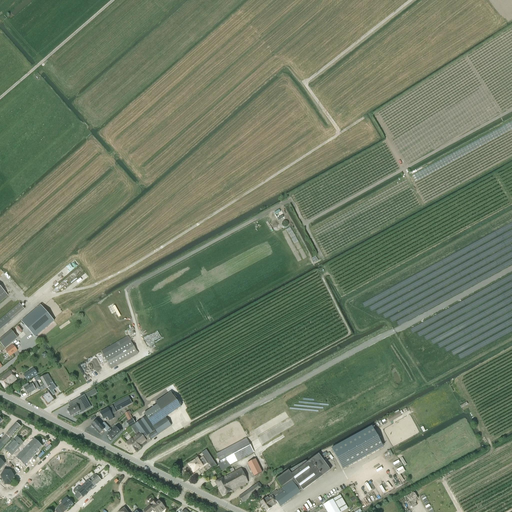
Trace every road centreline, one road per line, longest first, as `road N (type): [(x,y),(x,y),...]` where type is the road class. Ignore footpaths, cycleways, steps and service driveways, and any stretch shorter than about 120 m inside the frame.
road 1 (unknown): [(0,305),(123,269),(335,136),(308,90),(310,79),(415,0)]
road 2 (tertiary): [(239,511),(0,393)]
road 3 (unclassified): [(203,511),(0,411)]
